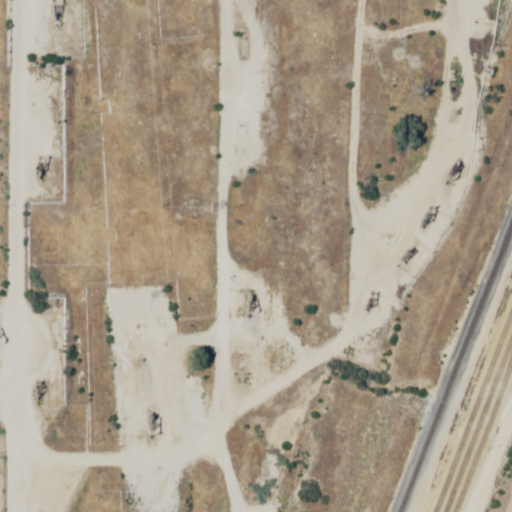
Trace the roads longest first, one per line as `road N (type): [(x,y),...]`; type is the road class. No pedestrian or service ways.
road 1 (track): [(0,453),(146,431),(188,389),(198,352),(195,0)]
road 2 (track): [(511,381),(463,511)]
